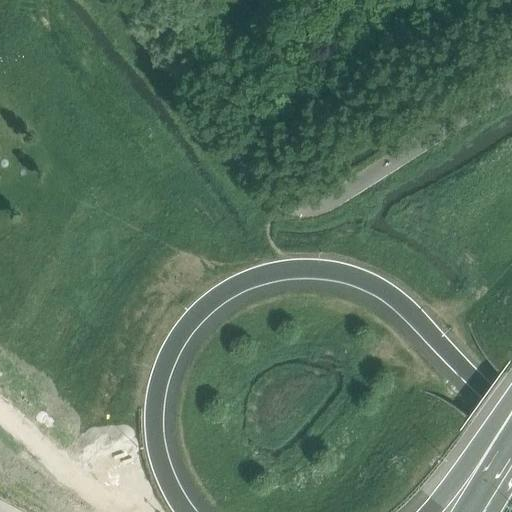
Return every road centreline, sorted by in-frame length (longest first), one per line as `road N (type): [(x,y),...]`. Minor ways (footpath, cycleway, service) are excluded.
road 1 (motorway): [(183,511),(157,458),(156,389),(190,321),(228,289),(266,274),(329,269),(378,289),(511,416)]
road 2 (unclassified): [(123,0),(284,197),(329,194),(511,82)]
